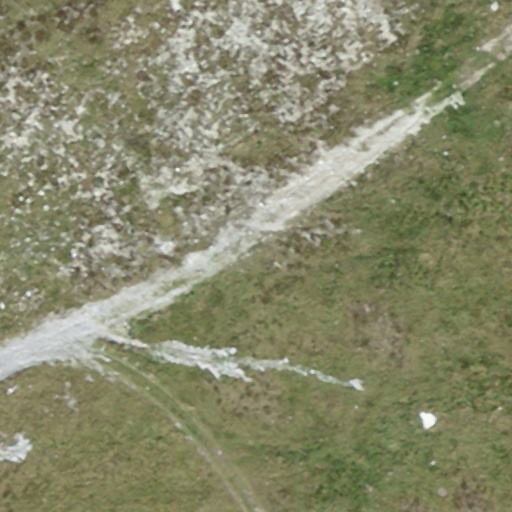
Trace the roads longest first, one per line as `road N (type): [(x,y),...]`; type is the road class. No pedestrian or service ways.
road 1 (track): [(511,35),(168,292),(0,364)]
road 2 (track): [(38,343),(107,363),(169,404),(248,511)]
